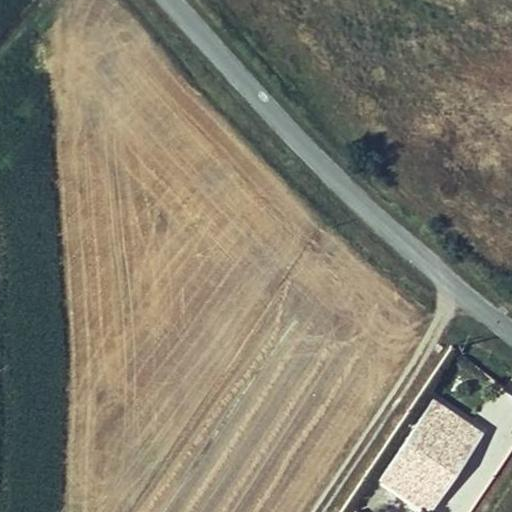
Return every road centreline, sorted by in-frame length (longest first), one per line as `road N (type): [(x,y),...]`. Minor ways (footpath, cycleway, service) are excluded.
road 1 (unclassified): [(158,0),(353,201),(511,329)]
road 2 (track): [(312,511),(436,327),(455,283)]
